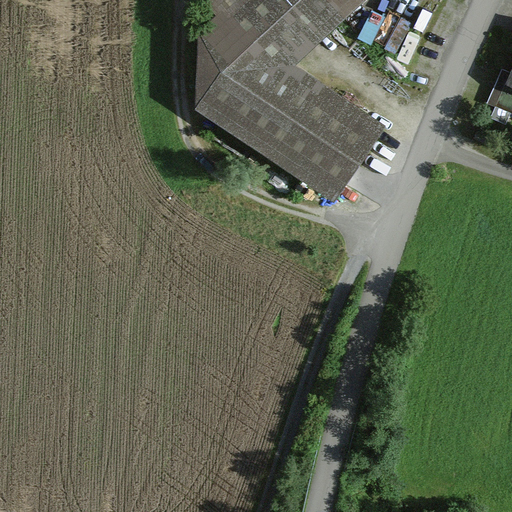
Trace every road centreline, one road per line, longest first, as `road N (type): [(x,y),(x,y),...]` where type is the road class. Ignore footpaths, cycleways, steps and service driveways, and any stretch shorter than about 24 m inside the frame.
road 1 (residential): [(492,0),(387,266),(322,511)]
road 2 (track): [(400,230),(360,232),(261,511)]
